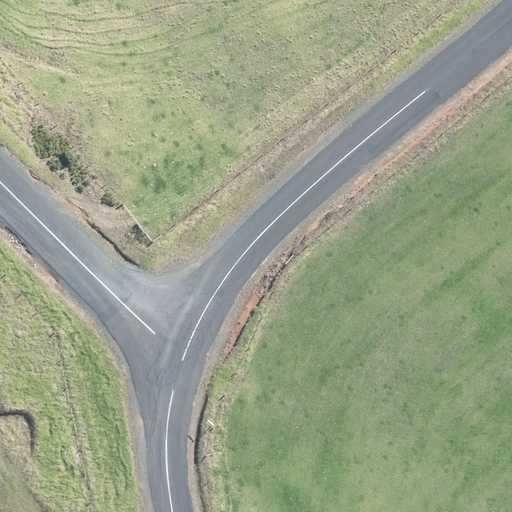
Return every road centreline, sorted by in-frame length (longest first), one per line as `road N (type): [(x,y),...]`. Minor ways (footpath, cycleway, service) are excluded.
road 1 (unclassified): [(181,362),(199,312),(258,234),(511,19)]
road 2 (unclassified): [(0,167),(181,362)]
road 3 (unclassified): [(171,511),(163,451),(181,362)]
